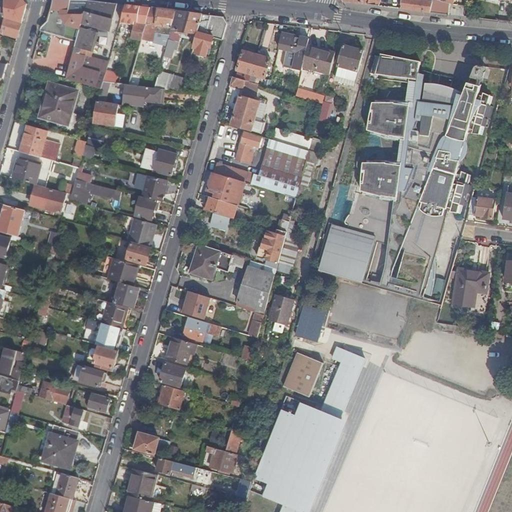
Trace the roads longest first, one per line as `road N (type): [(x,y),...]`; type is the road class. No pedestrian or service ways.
road 1 (residential): [(96,511),(242,4)]
road 2 (tertiary): [(321,13),(511,38)]
road 3 (residential): [(38,0),(0,132)]
